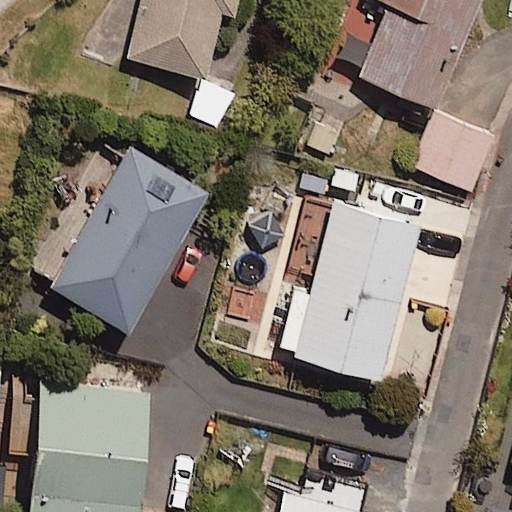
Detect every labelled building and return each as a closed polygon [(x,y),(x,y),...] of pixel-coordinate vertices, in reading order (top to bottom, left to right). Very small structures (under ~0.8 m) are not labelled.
[(241,0),(145,0),(130,59),(208,79),(225,14),(237,17),(241,0)] [(382,0),(393,4),(363,78),(440,109),(483,0),(382,0)] [(232,94),(202,83),(190,114),(220,126),(232,94)] [(346,121),(319,110),(304,143),(331,155),(346,121)] [(494,136),(434,112),(412,166),(472,190),(494,136)] [(210,193),(131,150),(54,292),(133,335),(210,193)] [(362,169),(331,160),(322,195),(353,203),(362,169)] [(297,288),(281,348),(297,352),(296,358),(383,381),(424,227),(333,203),(310,291),(297,288)] [(291,240),(270,208),(244,225),(264,257),(291,240)] [(13,454),(40,457),(34,511),(143,511),(154,392),(46,382),(44,403),(18,401),(13,454)] [(354,511),(291,493),(285,511),(354,511)]
